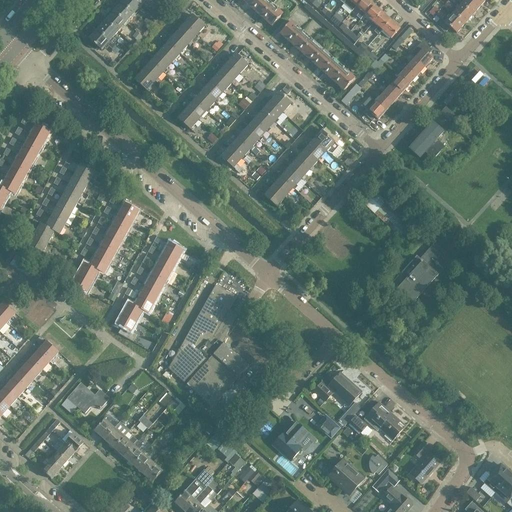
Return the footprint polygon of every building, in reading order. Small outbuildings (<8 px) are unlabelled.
[(143,4),(138,0),(124,0),(123,2),(136,15),(139,12),(137,11),(143,4)] [(283,15),(266,0),(241,0),(271,27),(283,15)] [(315,0),(312,4),(317,9),(320,5),(315,0)] [(362,0),(346,0),(343,4),(352,12),(356,8),(362,0)] [(373,5),(367,0),(362,0),(356,8),(361,12),(356,17),(360,20),(364,15),(373,5)] [(472,0),(465,0),(461,6),(472,16),(480,7),(472,0)] [(448,1),(445,6),(450,10),(453,6),(448,1)] [(136,15),(123,2),(121,4),(119,2),(118,2),(112,9),(128,24),(130,21),(129,20),(132,17),(133,18),(136,15)] [(353,45),(306,4),(304,8),(367,65),(370,62),(373,65),(373,64),(361,53),(353,45)] [(382,13),(373,5),(364,15),(373,23),(382,13)] [(461,6),(453,15),(464,24),(472,16),(461,6)] [(128,24),(112,9),(112,10),(114,12),(112,14),(109,12),(103,19),(106,21),(119,32),(124,26),(125,27),(128,24)] [(439,11),(436,15),(441,20),(445,16),(439,11)] [(333,16),(328,12),(324,16),(329,20),(333,16)] [(391,21),(382,13),(373,23),(378,27),(374,32),(378,35),(391,21)] [(193,15),(185,25),(197,36),(206,27),(193,15)] [(460,29),(464,24),(453,15),(449,19),(449,18),(444,23),(456,34),(460,29)] [(333,16),(329,20),(335,25),(338,21),(333,16)] [(119,32),(106,21),(98,30),(112,42),(117,37),(115,36),(119,32)] [(399,29),(391,21),(378,35),(378,36),(382,31),(391,39),(399,29)] [(280,34),(343,91),(354,79),(291,22),(280,34)] [(346,27),(343,24),(339,29),(342,31),(341,31),(346,35),(350,31),(346,28),(346,27)] [(197,36),(185,25),(176,34),(189,45),(197,36)] [(112,42),(98,30),(95,33),(94,31),(88,38),(102,51),(104,48),(106,50),(109,47),(112,50),(116,46),(111,42),(112,42)] [(350,31),(346,35),(352,40),(355,36),(350,31)] [(189,45),(176,34),(168,43),(181,54),(189,45)] [(401,38),(392,47),(395,50),(404,41),(401,38)] [(356,42),(353,45),(361,53),(367,47),(363,42),(360,46),(356,42)] [(181,54),(168,43),(160,52),(172,63),(181,54)] [(373,51),(367,47),(361,53),(373,64),(378,59),(371,53),(373,51)] [(423,50),(415,59),(425,68),(433,59),(423,50)] [(172,63),(160,52),(152,61),(164,73),(172,63)] [(236,54),(228,64),(240,75),(248,65),(236,54)] [(388,59),(385,56),(377,64),(380,67),(388,59)] [(415,59),(407,68),(417,77),(425,68),(415,59)] [(164,73),(152,61),(144,71),(156,82),(164,73)] [(240,75),(228,64),(219,73),(232,84),(240,75)] [(370,73),(359,85),(362,88),(376,72),(371,67),(368,71),(370,73)] [(407,68),(399,77),(409,86),(417,77),(407,68)] [(156,82),(144,71),(135,80),(147,91),(156,82)] [(232,84),(219,73),(211,82),(224,93),(232,84)] [(399,77),(391,85),(402,94),(409,86),(399,77)] [(224,93),(211,82),(203,91),(215,102),(224,93)] [(391,85),(384,94),(394,103),(402,94),(391,85)] [(296,99),(284,88),(279,93),(292,104),(296,99)] [(215,102),(203,91),(195,100),(207,111),(215,102)] [(292,104),(279,93),(271,102),(283,113),(292,104)] [(384,94),(376,103),(386,112),(394,103),(384,94)] [(246,96),(239,105),(245,110),(252,101),(246,96)] [(207,111),(195,100),(187,109),(199,120),(207,111)] [(361,108),(354,101),(350,106),(358,112),(361,108)] [(283,113),(271,102),(262,111),(275,122),(283,113)] [(378,121),(386,112),(376,103),(368,112),(378,121)] [(454,116),(446,108),(441,114),(449,121),(454,116)] [(199,120),(187,109),(178,119),(191,130),(199,120)] [(307,122),(316,113),(312,109),(303,118),(307,122)] [(275,122),(262,111),(254,120),(267,131),(275,122)] [(267,131),(254,120),(246,129),(258,141),(267,131)] [(328,125),(323,121),(319,124),(325,129),(327,127),(328,125)] [(433,160),(444,147),(437,140),(444,133),(433,123),(409,149),(420,159),(425,153),(433,160)] [(51,132),(37,124),(31,135),(45,143),(51,132)] [(339,146),(331,139),(335,134),(327,127),(325,129),(323,132),(322,131),(314,141),(326,152),(332,154),(339,146)] [(258,141),(246,129),(238,139),(250,150),(258,141)] [(297,136),(292,131),(289,134),(295,139),(297,136)] [(207,138),(213,144),(217,138),(211,133),(207,138)] [(45,143),(31,135),(25,146),(39,153),(45,143)] [(250,150),(238,139),(230,148),(242,159),(250,150)] [(326,152),(314,141),(306,150),(318,161),(326,152)] [(39,153),(25,146),(19,156),(33,164),(39,153)] [(242,159),(230,148),(221,157),(233,168),(242,159)] [(318,161),(306,150),(297,159),(310,170),(318,161)] [(33,164),(19,156),(13,167),(27,174),(33,164)] [(310,170),(297,159),(289,168),(302,180),(310,170)] [(81,164),(75,174),(89,182),(95,171),(81,164)] [(27,174),(13,167),(7,177),(21,185),(27,174)] [(302,180),(289,168),(281,177),(294,189),(302,180)] [(251,176),(256,180),(260,177),(255,172),(251,176)] [(89,182),(75,174),(69,185),(83,193),(89,182)] [(21,185),(7,177),(2,187),(0,186),(10,192),(16,195),(21,185)] [(294,189),(281,177),(273,186),(285,198),(294,189)] [(83,193),(69,185),(63,195),(78,203),(83,193)] [(10,192),(0,186),(0,200),(4,203),(10,192)] [(285,198),(273,186),(264,196),(277,207),(285,198)] [(78,203),(63,195),(58,206),(72,214),(78,203)] [(403,219),(385,202),(379,210),(396,226),(403,219)] [(139,211),(125,203),(119,214),(133,222),(139,211)] [(72,214),(58,206),(52,216),(66,224),(72,214)] [(133,222),(119,214),(113,225),(128,233),(133,222)] [(66,224),(52,216),(46,227),(41,224),(55,232),(60,235),(66,224)] [(55,232),(41,224),(35,234),(49,242),(55,232)] [(128,233),(113,225),(107,235),(122,243),(128,233)] [(49,242),(35,234),(29,245),(43,253),(49,242)] [(122,243),(107,235),(101,246),(116,254),(122,243)] [(183,251),(170,243),(164,254),(177,262),(183,251)] [(395,292),(411,307),(453,259),(435,243),(421,259),(417,256),(391,285),(396,290),(395,292)] [(116,254),(101,246),(96,256),(110,264),(116,254)] [(177,262),(164,254),(158,264),(172,272),(177,262)] [(110,264),(96,256),(90,267),(99,272),(104,275),(110,264)] [(99,272),(90,267),(85,264),(79,274),(94,283),(99,272)] [(172,272),(158,264),(152,275),(166,282),(172,272)] [(94,283),(79,274),(73,285),(87,293),(94,283)] [(166,282),(152,275),(146,285),(160,293),(166,282)] [(160,293),(146,285),(140,296),(154,303),(160,293)] [(215,286),(196,320),(180,350),(168,369),(187,385),(224,344),(222,342),(238,315),(229,310),(236,298),(215,286)] [(132,291),(128,289),(125,295),(129,297),(132,299),(135,293),(132,291)] [(154,303),(140,296),(135,306),(143,311),(148,314),(154,303)] [(143,311),(135,306),(129,303),(126,302),(126,301),(122,299),(119,305),(126,309),(124,314),(138,321),(143,311)] [(15,314),(3,303),(0,307),(0,316),(7,323),(15,314)] [(138,321),(124,314),(117,325),(122,328),(119,334),(134,342),(138,335),(132,332),(138,321)] [(40,345),(44,340),(41,336),(36,341),(40,345)] [(59,353),(47,342),(39,352),(51,362),(59,353)] [(249,366),(224,344),(187,385),(212,409),(238,379),(239,379),(241,376),(249,366)] [(51,362),(39,352),(31,360),(43,371),(51,362)] [(28,357),(25,354),(20,359),(24,363),(28,357)] [(43,371),(31,360),(23,369),(35,380),(43,371)] [(20,366),(17,363),(12,368),(16,371),(20,366)] [(35,380),(23,369),(15,378),(27,389),(35,380)] [(348,408),(361,393),(340,374),(331,384),(326,378),(313,392),(325,403),(332,394),(348,408)] [(27,389),(15,378),(7,387),(19,398),(27,389)] [(98,400),(98,399),(81,384),(68,399),(85,414),(95,403),(96,404),(95,406),(100,410),(110,399),(105,395),(99,401),(98,400)] [(19,398),(7,387),(0,394),(0,396),(11,407),(19,398)] [(168,394),(160,403),(166,409),(175,400),(168,394)] [(11,407),(0,396),(0,412),(3,416),(11,407)] [(180,405),(175,400),(169,407),(174,412),(180,405)] [(392,441),(402,430),(395,424),(399,420),(379,403),(366,418),(392,441)] [(114,405),(111,409),(113,411),(112,411),(118,417),(121,413),(123,411),(116,405),(115,405),(114,405)] [(326,415),(317,425),(331,438),(340,428),(326,415)] [(153,425),(143,416),(138,421),(148,430),(153,425)] [(356,417),(350,424),(360,433),(366,427),(356,417)] [(57,420),(49,429),(53,432),(61,423),(57,420)] [(95,432),(105,441),(115,429),(117,426),(113,421),(110,425),(105,421),(95,432)] [(135,426),(129,421),(126,424),(132,429),(135,426)] [(298,446),(304,439),(308,434),(297,424),(286,436),(284,434),(274,446),(292,462),(302,450),(298,446)] [(204,434),(208,438),(213,432),(209,428),(204,434)] [(49,429),(41,438),(45,441),(53,432),(49,429)] [(115,429),(105,441),(114,450),(127,435),(126,435),(124,437),(115,429)] [(62,440),(66,444),(76,453),(84,444),(74,435),(70,431),(62,440)] [(216,433),(206,444),(215,452),(215,453),(224,461),(227,458),(230,461),(237,453),(234,450),(216,433)] [(127,435),(114,450),(124,458),(138,442),(133,437),(131,439),(127,435)] [(41,438),(33,447),(37,450),(45,441),(41,438)] [(159,448),(157,446),(160,443),(156,439),(154,443),(153,442),(150,446),(156,451),(159,448)] [(144,455),(138,450),(142,446),(138,442),(124,458),(133,467),(144,455)] [(419,459),(429,447),(424,442),(414,454),(419,459)] [(66,444),(58,453),(68,462),(76,453),(66,444)] [(175,447),(171,444),(165,451),(169,455),(175,447)] [(28,459),(37,450),(33,447),(25,456),(28,459)] [(58,453),(50,462),(60,471),(68,462),(58,453)] [(237,453),(230,461),(229,463),(233,467),(241,459),(236,455),(238,453),(237,453)] [(144,455),(133,467),(143,475),(153,464),(144,455)] [(370,467),(374,474),(375,473),(378,475),(388,465),(378,455),(375,458),(373,457),(370,465),(370,467)] [(421,485),(439,465),(428,455),(410,475),(421,485)] [(50,462),(47,459),(43,464),(46,466),(42,471),(52,480),(60,471),(50,462)] [(328,477),(343,490),(348,485),(354,491),(365,478),(360,473),(358,476),(342,462),(328,477)] [(153,464),(143,475),(153,484),(154,483),(160,488),(166,481),(160,476),(163,472),(153,464)] [(495,494),(511,475),(501,465),(484,484),(495,494)] [(175,503),(184,511),(208,486),(214,479),(210,476),(214,471),(209,466),(205,471),(204,470),(181,496),(179,494),(174,500),(176,502),(175,503)] [(399,480),(388,470),(373,487),(379,492),(388,482),(393,486),(399,480)] [(249,479),(254,484),(260,477),(256,472),(249,479)] [(511,475),(495,494),(511,508),(511,475)] [(208,486),(184,511),(201,511),(205,509),(200,505),(213,491),(208,486)] [(481,496),(471,488),(466,493),(476,502),(481,496)] [(406,511),(412,506),(401,496),(400,497),(391,489),(383,498),(393,506),(387,511),(403,511),(405,511),(406,511)] [(138,492),(133,497),(136,501),(141,495),(138,492)] [(233,497),(228,493),(221,501),(226,505),(233,497)] [(308,511),(309,511),(298,501),(288,511),(308,511)] [(482,511),(471,502),(464,510),(466,511),(482,511)]
